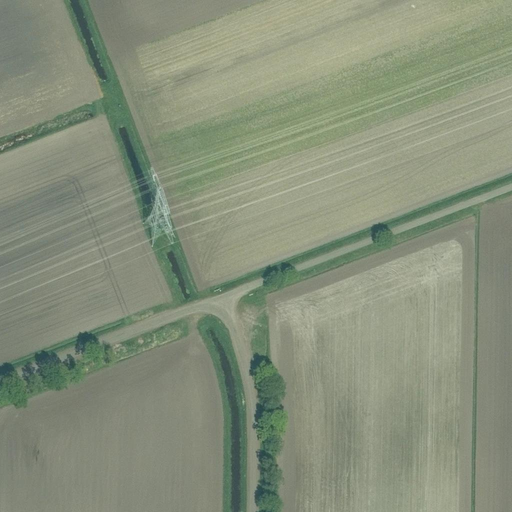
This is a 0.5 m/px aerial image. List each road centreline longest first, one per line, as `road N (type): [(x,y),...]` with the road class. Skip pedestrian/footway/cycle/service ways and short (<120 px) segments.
road 1 (unclassified): [(220,299),(511,187)]
road 2 (unclassified): [(220,299),(0,383)]
road 3 (unclassified): [(251,511),(248,384),(220,299)]
